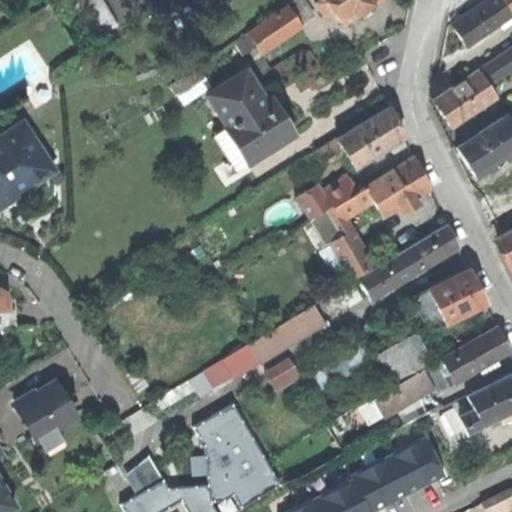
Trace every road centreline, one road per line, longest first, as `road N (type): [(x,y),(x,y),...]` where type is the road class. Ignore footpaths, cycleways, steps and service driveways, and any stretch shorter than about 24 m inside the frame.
road 1 (residential): [(511,307),(415,120),(411,99),(433,0)]
road 2 (residential): [(0,253),(40,277),(128,413)]
